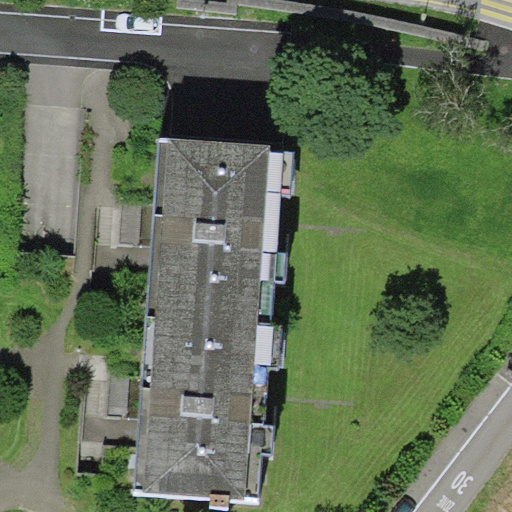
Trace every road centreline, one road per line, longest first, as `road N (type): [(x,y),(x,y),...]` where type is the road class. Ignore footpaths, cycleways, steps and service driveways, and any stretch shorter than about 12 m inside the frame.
road 1 (residential): [(0,37),(186,50)]
road 2 (residential): [(425,511),(511,393)]
